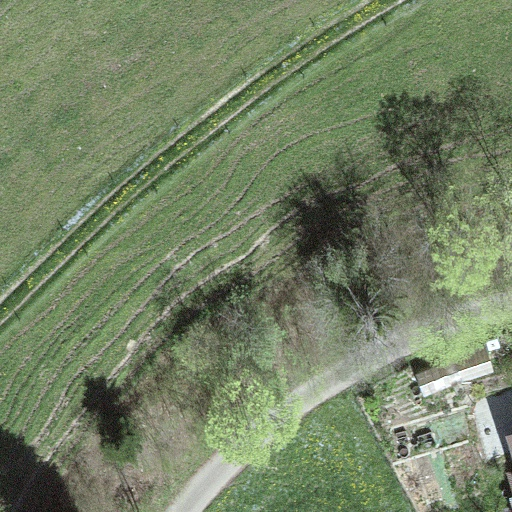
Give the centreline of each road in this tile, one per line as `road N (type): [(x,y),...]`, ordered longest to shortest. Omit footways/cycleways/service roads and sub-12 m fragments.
road 1 (track): [(0,314),(178,147),(390,0)]
road 2 (track): [(182,511),(256,433),(327,377),(415,329),(511,304)]
